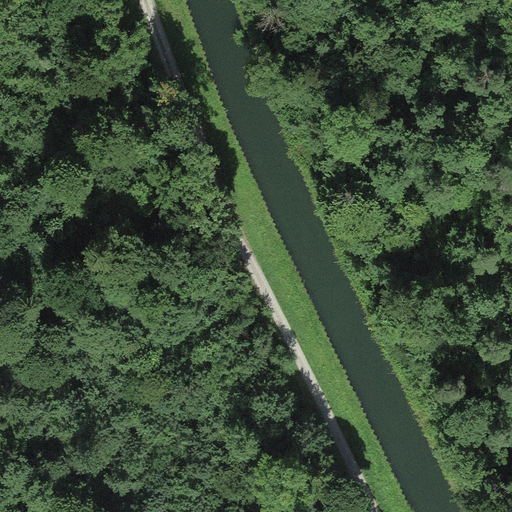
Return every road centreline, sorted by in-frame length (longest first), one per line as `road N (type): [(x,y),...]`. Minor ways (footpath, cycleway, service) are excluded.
road 1 (track): [(208,173),(375,511)]
road 2 (track): [(0,348),(208,173)]
road 3 (track): [(208,173),(147,0)]
